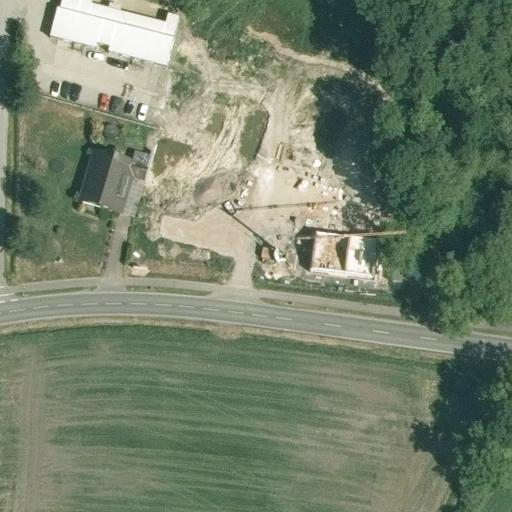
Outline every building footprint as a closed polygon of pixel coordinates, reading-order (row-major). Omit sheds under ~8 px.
[(64,0),(59,0),(48,41),(164,72),(175,29),(64,0)] [(298,85),(277,117),(351,166),(372,135),(298,85)] [(243,162),(157,137),(143,183),(230,208),(243,162)] [(129,190),(138,192),(146,166),(131,161),(127,173),(88,162),(72,217),(117,230),(129,190)] [(380,245),(317,237),(311,274),(373,279),(380,245)]
